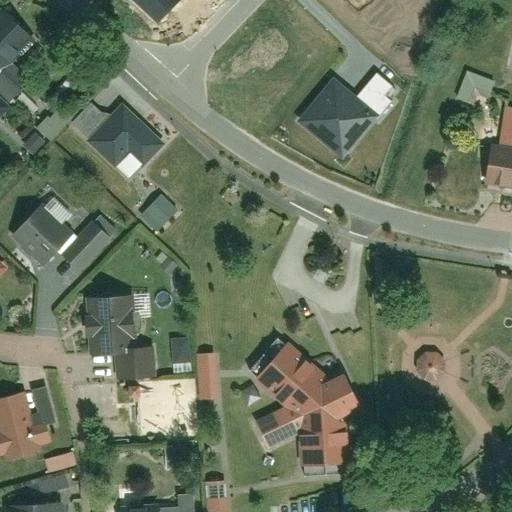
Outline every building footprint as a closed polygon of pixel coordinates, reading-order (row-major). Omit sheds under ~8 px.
[(178,0),(136,0),(158,21),(178,0)] [(0,15),(0,67),(38,27),(12,2),(0,15)] [(489,97),(494,82),(469,72),(459,98),(473,103),(477,92),(489,97)] [(331,82),(298,122),(342,159),(376,118),(331,82)] [(93,103),(72,124),(87,140),(109,119),(93,103)] [(511,103),(501,138),(511,141),(511,103)] [(121,110),(90,145),(118,169),(148,134),(121,110)] [(511,153),(497,149),(488,183),(511,190),(511,153)] [(161,197),(145,217),(161,230),(177,210),(161,197)] [(43,207),(13,239),(49,273),(79,241),(43,207)] [(67,258),(83,272),(114,238),(98,224),(67,258)] [(84,301),(85,355),(119,354),(120,384),(155,383),(153,328),(120,329),(119,300),(84,301)] [(287,413),(258,427),(271,454),(304,439),(304,468),(356,467),(355,417),(370,410),(355,377),(346,382),(294,340),(255,387),(287,413)] [(199,354),(202,401),(224,399),(221,353),(199,354)] [(421,364),(419,374),(427,383),(440,383),(449,376),(450,365),(442,356),(429,356),(421,364)] [(0,458),(2,459),(2,460),(43,451),(31,393),(0,400),(0,458)] [(173,511),(198,511),(198,495),(173,496),(173,511)] [(124,501),(124,511),(170,511),(170,500),(124,501)]
